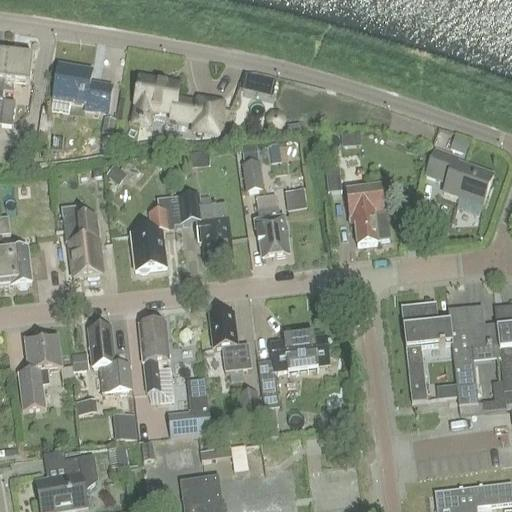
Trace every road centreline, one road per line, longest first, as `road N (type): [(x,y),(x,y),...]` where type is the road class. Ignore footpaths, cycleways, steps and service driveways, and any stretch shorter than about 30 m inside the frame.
road 1 (residential): [(511,143),(235,59),(0,20)]
road 2 (residential): [(0,325),(359,281)]
road 3 (residential): [(392,511),(359,281)]
road 4 (residential): [(359,281),(491,266)]
